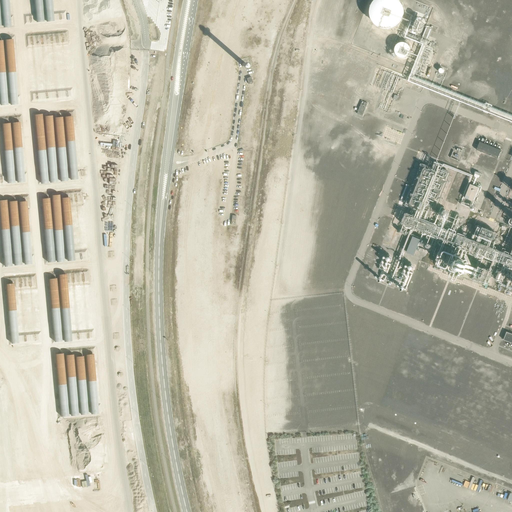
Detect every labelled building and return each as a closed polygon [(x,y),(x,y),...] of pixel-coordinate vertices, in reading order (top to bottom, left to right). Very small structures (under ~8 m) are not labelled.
[(403,13),(403,10),(402,6),(400,3),(398,1),(397,0),(373,0),(371,3),(370,6),(369,9),(368,12),(369,16),(369,19),(371,22),(373,25),(376,27),(379,29),(382,30),(385,30),(389,30),(392,29),(395,27),(398,25),(400,23),(401,19),(403,16),(403,13)] [(409,50),(409,48),(409,47),(408,46),(407,44),(406,43),(405,42),(402,42),(400,42),(399,42),(398,43),(396,44),(395,46),(394,48),(394,49),(394,51),(394,52),(395,53),(396,54),(398,56),(399,57),(401,57),(402,57),(404,57),(405,56),(407,55),(408,54),(409,53),(409,52),(409,50)] [(362,100),(357,113),(362,115),(367,103),(362,100)] [(501,150),(480,142),(477,150),(498,158),(501,150)] [(415,167),(416,167),(413,201),(407,201),(411,203),(407,203),(404,207),(416,208),(416,212),(415,214),(404,213),(402,233),(409,234),(408,237),(414,229),(422,230),(423,223),(426,224),(427,222),(429,224),(433,224),(424,218),(423,217),(423,212),(426,212),(425,215),(433,209),(434,201),(454,173),(426,154),(417,153),(415,167)] [(470,183),(465,196),(473,200),(479,186),(470,183)] [(462,236),(454,270),(473,274),(474,274),(470,281),(483,284),(511,276),(511,255),(508,255),(494,247),(498,231),(477,227),(471,238),(462,236)] [(421,238),(413,235),(406,251),(414,254),(421,238)] [(0,365),(47,361),(46,353),(50,352),(50,346),(0,350),(0,365)] [(0,423),(54,419),(53,413),(34,414),(34,407),(0,408),(0,423)] [(16,497),(17,510),(57,507),(57,499),(60,498),(59,484),(14,488),(15,495),(19,494),(19,496),(16,497)]
